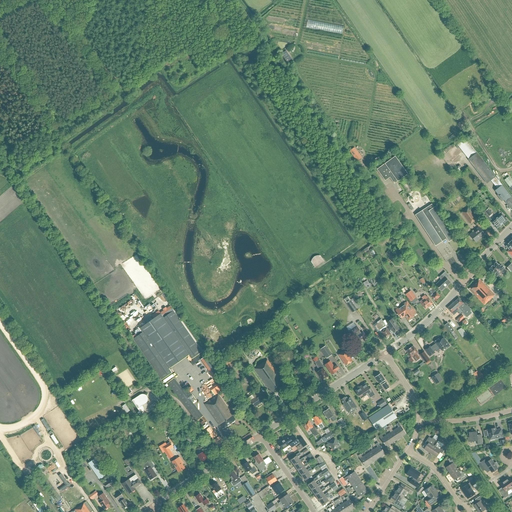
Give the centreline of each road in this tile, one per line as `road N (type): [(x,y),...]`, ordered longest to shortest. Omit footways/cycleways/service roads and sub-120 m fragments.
road 1 (tertiary): [(260,434),(385,353)]
road 2 (tertiary): [(153,504),(260,434)]
